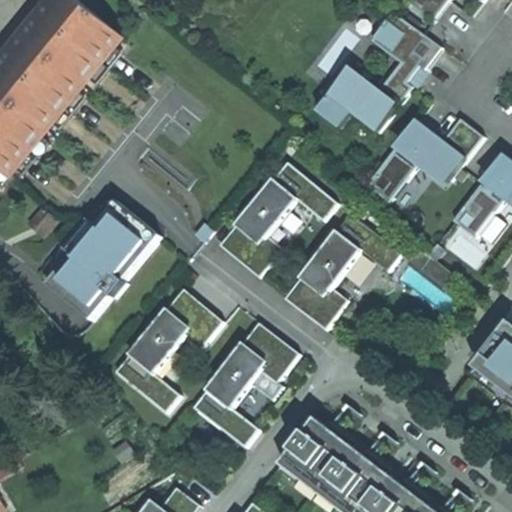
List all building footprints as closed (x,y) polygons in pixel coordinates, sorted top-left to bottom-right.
[(77,0),(64,0),(0,78),(0,167),(10,176),(124,38),(77,0)] [(412,0),(410,3),(436,23),(453,0),(412,0)] [(445,50),(397,14),(375,43),(404,65),(380,97),(351,74),(321,113),(344,131),(356,115),(382,134),(417,89),(411,85),(417,76),(423,68),(428,72),(445,50)] [(488,139),(464,121),(448,143),(437,134),(421,122),(371,188),(393,205),(426,161),(454,183),(488,139)] [(511,159),(508,156),(457,223),(480,240),(482,236),(497,216),(511,197),(511,159)] [(342,205),(292,164),(224,247),(225,248),(243,226),(259,239),(243,259),(265,278),(272,269),(282,257),(267,245),(272,239),(302,203),(327,223),(342,205)] [(0,187),(10,176),(0,167),(0,187)] [(68,250),(68,251),(76,257),(52,287),(96,323),(116,299),(119,301),(131,286),(128,283),(164,239),(120,203),(100,228),(92,221),(91,222),(94,224),(72,252),(68,250)] [(46,209),(37,220),(51,232),(60,221),(46,209)] [(406,255),(355,216),(306,278),(324,292),(308,313),(331,330),(339,320),(348,308),(333,297),(337,291),(366,254),(392,273),(406,255)] [(509,226),(497,216),(482,236),(494,245),(509,226)] [(264,279),(265,278),(243,259),(259,239),(243,226),(225,248),(264,279)] [(267,245),(282,257),(287,251),(272,239),(267,245)] [(423,249),(410,266),(429,280),(442,263),(423,249)] [(461,278),(442,263),(429,280),(448,295),(461,278)] [(324,292),(306,278),(289,301),(330,332),(331,330),(308,313),(324,292)] [(188,291),(170,313),(187,327),(204,307),(226,325),(227,323),(188,291)] [(353,303),(337,291),(333,297),(348,308),(353,303)] [(170,313),(120,374),(170,415),(184,397),(159,377),(189,340),(194,334),(209,346),(215,339),(226,325),(204,307),(187,327),(170,313)] [(264,325),(246,348),(263,361),(279,340),(302,358),(304,356),(264,325)] [(511,326),(481,367),(511,391),(511,326)] [(194,334),(189,340),(204,352),(209,346),(194,334)] [(263,361),(246,348),(198,409),(249,449),(263,431),(238,412),(267,374),(272,368),(286,379),(294,368),(302,358),(279,340),(263,361)] [(473,377),(511,407),(511,391),(481,367),(473,377)] [(272,368),(267,374),(281,385),(286,379),(272,368)] [(336,433),(321,421),(285,467),(305,482),(309,478),(326,490),(322,495),(342,510),(346,505),(354,511),(440,511),(417,494),(368,456),(336,433)] [(197,511),(202,507),(203,508),(204,508),(180,490),(164,511),(155,505),(149,511),(197,511)] [(0,511),(7,511),(9,511),(0,495),(0,511)]
